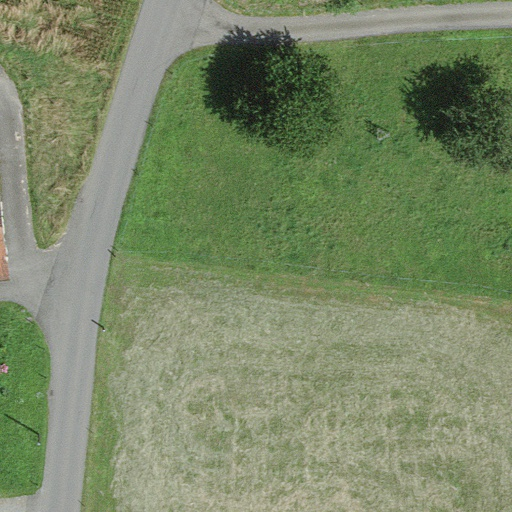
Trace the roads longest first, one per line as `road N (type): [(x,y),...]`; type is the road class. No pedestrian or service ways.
road 1 (residential): [(64,511),(94,246),(169,0)]
road 2 (track): [(162,21),(254,32),(511,16)]
